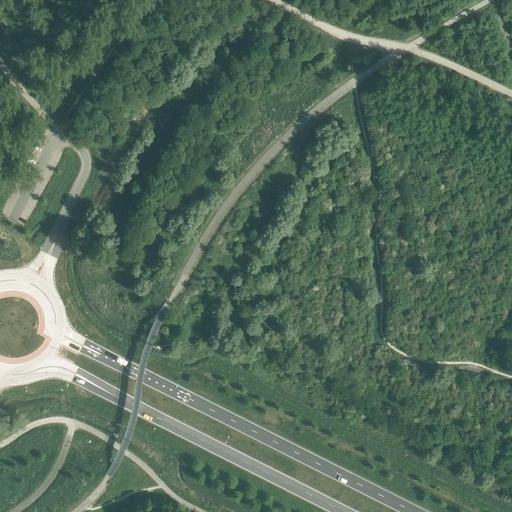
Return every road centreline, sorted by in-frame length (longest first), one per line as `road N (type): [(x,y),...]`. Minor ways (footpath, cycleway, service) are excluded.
road 1 (trunk): [(413,511),(93,351)]
road 2 (trunk): [(97,387),(343,511)]
road 3 (track): [(511,93),(411,49),(332,31)]
